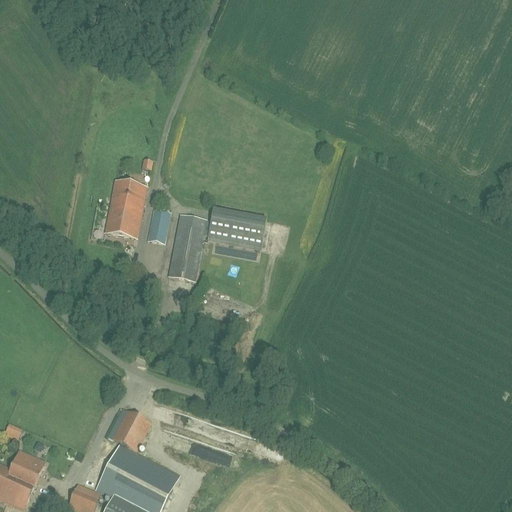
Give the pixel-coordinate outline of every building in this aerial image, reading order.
[(147,173),(153,175),(155,165),(149,164),(147,173)] [(138,241),(147,190),(115,184),(105,235),(138,241)] [(260,253),(266,222),(213,212),(211,224),(206,223),(180,218),(169,279),(195,284),(203,237),(208,238),(208,243),(260,253)] [(164,246),(170,216),(154,213),(148,243),(164,246)] [(17,443),(22,432),(9,426),(4,437),(17,443)] [(119,448),(96,492),(112,500),(105,511),(161,511),(179,479),(119,448)] [(0,490),(3,492),(0,498),(0,502),(22,511),(23,511),(44,465),(19,454),(11,473),(14,474),(6,490),(0,487),(0,490)] [(74,480),(83,464),(77,461),(68,477),(74,480)] [(14,474),(11,473),(0,467),(0,498),(3,492),(0,490),(0,487),(6,490),(14,474)] [(73,511),(94,511),(101,497),(78,487),(68,510),(73,511)]
